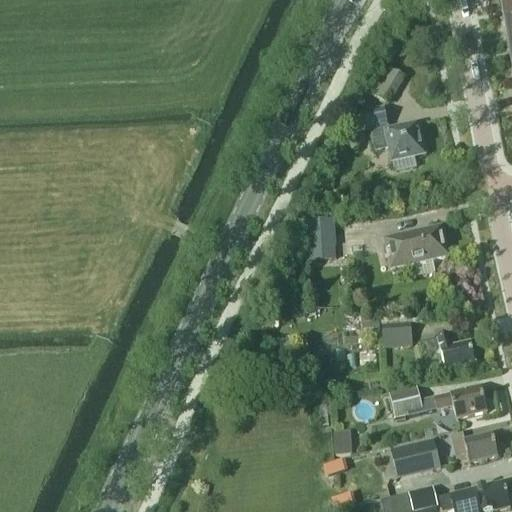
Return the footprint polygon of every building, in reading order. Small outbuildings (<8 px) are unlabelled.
[(511,18),(511,0),(500,0),(504,20),(511,18)] [(389,71),(384,80),(398,88),(404,79),(389,71)] [(388,134),(383,111),(357,117),(360,136),(370,134),(374,155),(389,152),(392,164),(423,158),(417,128),(388,134)] [(334,224),(306,225),(307,252),(308,252),(309,264),(336,263),(335,250),(336,250),(334,224)] [(448,259),(442,230),(384,243),(391,272),(448,259)] [(424,340),(422,320),(380,322),(382,343),(424,340)] [(455,350),(452,337),(434,341),(435,343),(419,346),(422,358),(440,354),(444,372),(475,365),(470,346),(455,350)] [(417,390),(389,397),(395,422),(407,419),(405,406),(420,403),(417,390)] [(420,403),(405,406),(407,419),(408,420),(453,410),(456,423),(487,415),(481,390),(450,398),(450,397),(420,404),(420,403)] [(338,455),(353,455),(353,432),(339,432),(338,455)] [(464,444),(463,437),(452,440),(457,461),(467,458),(469,466),(497,459),(492,437),(464,444)] [(441,471),(434,442),(390,452),(397,481),(441,471)] [(504,511),(509,511),(503,485),(473,492),(473,494),(439,502),(441,511),(504,511)] [(408,496),(389,501),(391,511),(424,511),(431,510),(437,509),(432,490),(408,496)]
